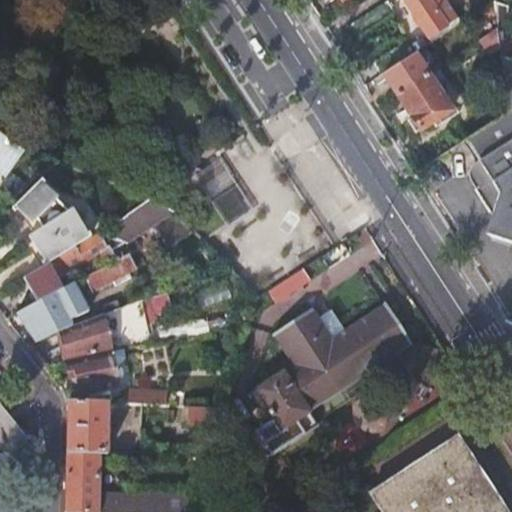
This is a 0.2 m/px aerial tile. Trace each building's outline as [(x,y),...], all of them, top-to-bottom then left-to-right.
[(389,0),(351,25),(359,37),(396,12),(389,0)] [(446,0),(404,0),(429,39),(447,27),(437,11),(449,3),(446,0)] [(432,42),(462,23),(449,3),(437,11),(447,27),(429,39),(432,42)] [(511,14),(511,9),(495,4),(498,30),(502,57),(511,60),(511,14)] [(408,44),(398,51),(404,61),(415,54),(408,44)] [(376,63),(383,75),(385,74),(404,61),(398,51),(397,50),(376,63)] [(430,74),(416,53),(415,54),(404,61),(385,74),(399,95),(430,74)] [(511,112),(511,60),(502,57),(509,112),(511,112)] [(430,74),(399,95),(412,115),(444,95),(430,74)] [(455,111),(444,95),(412,115),(423,132),(455,111)] [(511,112),(509,112),(468,138),(481,159),(475,165),(474,176),(484,194),(495,214),(511,219),(511,112)] [(25,151),(0,133),(0,171),(6,176),(25,151)] [(215,204),(233,192),(217,166),(204,174),(206,176),(207,179),(207,183),(206,187),(205,189),(215,204)] [(198,178),(204,174),(203,173),(200,171),(196,170),(192,170),(189,171),(185,174),(183,177),(182,181),(182,185),(184,189),(186,192),(190,194),(194,195),(198,194),(201,193),(204,190),(205,189),(198,178)] [(206,176),(204,174),(198,178),(205,189),(206,187),(207,183),(207,179),(206,176)] [(56,201),(41,180),(11,211),(31,226),(36,222),(41,229),(28,238),(44,267),(48,264),(92,235),(71,210),(67,212),(56,201)] [(215,204),(185,223),(203,242),(247,213),(233,192),(215,204)] [(149,197),(100,234),(108,247),(110,246),(138,225),(143,232),(176,214),(167,204),(149,197)] [(511,219),(495,214),(488,235),(511,243),(511,219)] [(48,264),(44,267),(25,280),(38,304),(64,290),(58,280),(100,253),(109,265),(117,260),(111,249),(110,246),(108,247),(100,234),(48,264)] [(117,260),(128,255),(124,242),(111,249),(117,260)] [(128,255),(117,260),(109,265),(86,277),(94,291),(115,279),(122,275),(135,269),(128,255)] [(20,314),(37,343),(59,333),(73,326),(71,320),(91,310),(75,283),(64,290),(38,304),(20,314)] [(168,294),(142,302),(148,322),(174,314),(168,294)] [(102,315),(120,308),(117,300),(104,305),(105,308),(100,310),(102,315)] [(384,304),(386,306),(332,341),(312,311),(276,335),(295,365),(257,390),(271,411),(269,412),(273,418),(257,429),(254,433),(253,438),(253,443),(254,448),(258,452),(263,455),(269,456),(274,455),(320,425),(310,410),(410,344),(412,345),(413,344),(386,303),(384,304)] [(67,362),(112,353),(107,333),(136,323),(130,305),(120,308),(102,315),(73,326),(59,333),(67,362)] [(118,366),(122,357),(121,351),(112,353),(115,367),(118,366)] [(119,387),(112,353),(67,362),(65,363),(69,380),(77,378),(81,396),(89,394),(91,399),(112,394),(111,390),(119,387)] [(127,405),(168,406),(168,394),(127,391),(127,405)] [(108,405),(68,404),(67,453),(107,454),(108,435),(114,435),(114,430),(108,430),(108,405)] [(0,462),(29,440),(0,405),(0,462)] [(222,411),(197,410),(196,427),(217,428),(222,411)] [(376,511),(504,511),(457,440),(370,496),(367,498),(376,511)] [(187,511),(193,496),(99,494),(99,467),(112,468),(112,454),(107,454),(67,453),(65,511),(187,511)]
